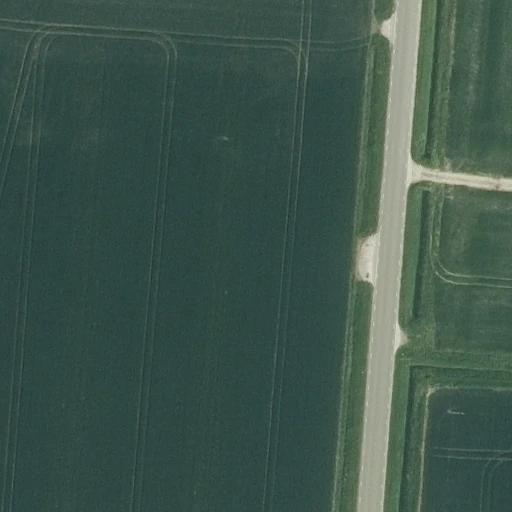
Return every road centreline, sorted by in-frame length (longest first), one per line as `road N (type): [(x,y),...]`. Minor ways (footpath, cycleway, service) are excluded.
road 1 (unclassified): [(370,511),(408,0)]
road 2 (track): [(383,338),(413,340),(437,359),(511,364)]
